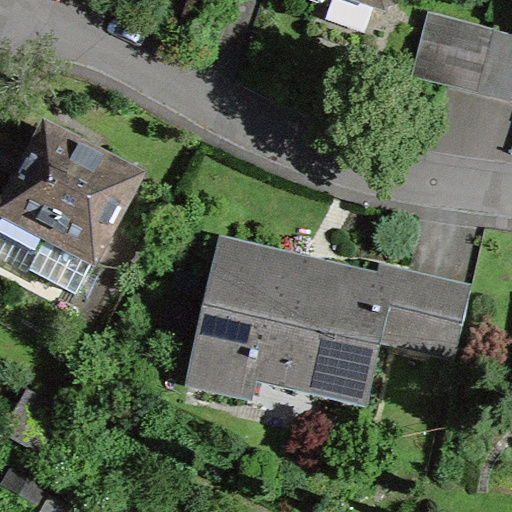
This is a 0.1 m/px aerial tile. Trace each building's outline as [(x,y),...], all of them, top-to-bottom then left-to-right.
[(309,0),(321,4),(326,0),(354,0),(381,10),(384,0),(309,0)] [(460,24),(431,16),(416,74),(445,82),(460,24)] [(494,33),(460,24),(445,82),(478,91),(494,33)] [(511,37),(494,33),(478,91),(511,100),(511,37)] [(79,295),(139,181),(104,163),(105,160),(82,148),(81,151),(47,133),(9,207),(0,224),(0,238),(39,258),(32,271),(79,295)] [(0,201),(0,224),(9,207),(0,201)] [(403,289),(234,248),(226,282),(213,279),(204,315),(217,319),(201,385),(252,398),(259,367),(325,382),(322,393),(364,403),(380,333),(393,336),(403,289)] [(393,336),(458,350),(471,290),(406,275),(403,289),(393,336)]
